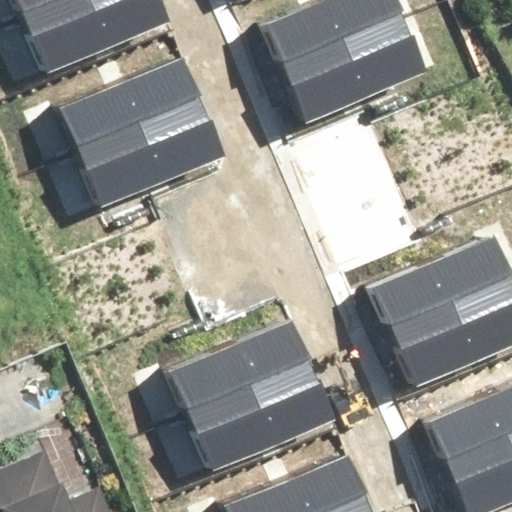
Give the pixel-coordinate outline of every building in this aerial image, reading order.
[(6,0),(18,27),(86,0),(6,0)] [(86,0),(18,27),(38,76),(162,26),(151,0),(86,0)] [(338,0),(267,29),(287,80),(412,30),(399,0),(338,0)] [(287,80),(307,128),(431,78),(412,30),(287,80)] [(60,118),(80,169),(205,119),(184,69),(60,118)] [(80,169),(100,218),(225,168),(205,119),(80,169)] [(378,286),(398,337),(511,291),(511,260),(502,236),(378,286)] [(511,291),(398,337),(418,386),(511,347),(511,291)] [(167,374),(187,425),(312,375),(291,325),(167,374)] [(187,425),(207,474),(332,424),(312,375),(187,425)] [(511,388),(428,422),(448,473),(511,447),(511,388)] [(511,447),(448,473),(463,511),(492,511),(511,504),(511,447)] [(0,511),(98,511),(94,503),(69,511),(60,511),(38,452),(0,466),(0,511)] [(221,511),(365,511),(345,462),(221,511)]
